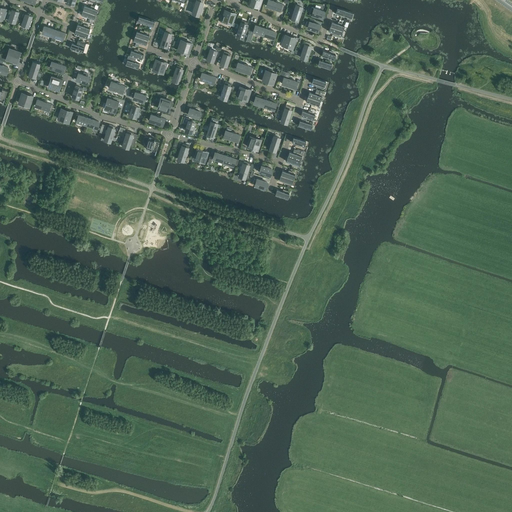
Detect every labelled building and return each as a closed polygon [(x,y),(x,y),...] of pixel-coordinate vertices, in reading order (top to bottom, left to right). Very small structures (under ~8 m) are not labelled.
[(199,15),(200,9),(202,10),(203,6),(202,6),(203,0),(196,0),(195,4),(194,3),(193,7),(194,7),(192,13),(199,15)] [(282,11),(284,5),(278,3),(278,2),(275,0),(274,2),(269,0),(268,0),(266,6),(272,8),(272,9),(275,10),(276,9),(282,11)] [(84,7),(83,10),(84,10),(95,14),(96,14),(97,9),(94,8),(95,7),(91,5),(90,7),(84,5),(84,7)] [(302,7),(296,5),(294,11),(293,10),(292,14),(293,14),(291,20),(297,22),(299,17),(300,17),(301,13),(300,13),(302,7)] [(324,11),(312,7),(309,13),(312,14),(311,16),(315,18),(316,16),(322,18),(324,11)] [(351,18),(353,13),(337,8),(335,13),(341,14),(341,16),(344,18),(345,16),(351,18)] [(13,24),(14,22),(17,23),(18,19),(16,19),(18,12),(12,10),(8,20),(9,20),(8,23),(13,24)] [(83,10),(81,15),(84,16),(87,17),(85,21),(92,23),(93,19),(94,19),(95,14),(84,10),(83,10)] [(225,10),(221,22),(231,26),(231,25),(234,26),(235,23),(232,22),(236,12),(230,10),(230,11),(225,10)] [(27,29),(27,26),(28,27),(32,16),(25,14),(22,25),(23,25),(22,27),(27,29)] [(154,21),(139,16),(137,21),(143,23),(143,25),(146,26),(147,24),(153,26),(154,21)] [(305,26),(308,27),(307,28),(317,31),(318,31),(319,27),(320,25),(313,23),(314,20),(310,19),(309,22),(307,21),(305,26)] [(248,22),(242,20),(240,26),(239,25),(237,29),(239,29),(237,35),(243,37),(245,31),(246,32),(247,28),(246,28),(248,22)] [(332,22),(330,26),(330,27),(343,31),(343,30),(344,26),(341,25),(342,23),(338,22),(338,24),(332,22)] [(88,33),(89,33),(90,28),(87,27),(88,25),(84,24),(83,26),(77,24),(76,29),(88,33)] [(254,31),(252,34),(253,34),(258,36),(259,33),(263,35),(265,28),(255,25),(254,31)] [(44,26),(42,33),(52,36),(54,29),(44,26)] [(328,31),(333,33),(332,34),(334,35),(337,36),(340,37),(343,31),(330,27),(330,26),(328,31)] [(272,38),(273,38),(275,32),(265,28),(263,35),(268,36),(267,39),(272,40),(272,38)] [(54,29),(52,36),(62,39),(65,40),(67,34),(64,33),(54,29)] [(84,37),(87,38),(88,33),(76,29),(74,33),(80,35),(79,37),(83,39),(84,37)] [(140,32),(136,31),(135,36),(147,40),(148,40),(149,35),(143,33),(144,31),(140,30),(140,32)] [(162,41),(160,47),(166,49),(168,43),(169,43),(170,40),(169,39),(171,34),(165,32),(163,37),(162,37),(161,41),(162,41)] [(290,36),(285,34),(282,44),(283,45),(282,47),(286,48),(287,46),(292,48),(294,44),(295,41),(296,37),(290,35),(290,36)] [(140,43),(146,45),(147,40),(135,36),(133,40),(136,41),(136,43),(139,44),(140,43)] [(72,43),(70,48),(83,52),(86,43),(81,42),(81,41),(78,40),(76,44),(72,43)] [(181,40),(178,50),(182,51),(182,52),(188,54),(191,43),(181,40)] [(312,44),(305,42),(303,48),(302,47),(301,51),(302,51),(300,57),(306,59),(308,53),(310,54),(311,50),(310,50),(312,44)] [(19,57),(18,57),(20,52),(10,49),(6,59),(17,63),(19,57)] [(134,51),(131,50),(129,55),(142,59),(144,54),(138,52),(138,50),(135,49),(134,51)] [(207,49),(205,54),(208,55),(207,59),(213,62),(217,51),(210,49),(210,50),(207,49)] [(323,50),(321,55),(334,60),(336,55),(333,53),(333,52),(329,50),(329,52),(323,50)] [(220,64),(227,66),(231,53),(224,51),(220,64)] [(128,56),(125,64),(138,68),(140,63),(135,62),(136,58),(128,56)] [(156,59),(153,69),(163,73),(167,62),(161,60),(161,61),(156,59)] [(319,59),(317,64),(330,69),(332,64),(329,63),(329,61),(325,60),(325,61),(319,59)] [(0,71),(6,74),(8,67),(2,65),(3,61),(0,60),(0,71)] [(65,73),(67,67),(61,65),(62,63),(58,62),(58,63),(52,61),(50,68),(56,70),(55,71),(59,72),(59,71),(65,73)] [(28,77),(35,79),(36,73),(38,74),(39,70),(38,70),(40,64),(33,62),(31,68),(30,67),(29,71),(30,71),(28,77)] [(252,74),(254,68),(247,66),(248,65),(244,63),(244,65),(238,63),(236,69),(242,71),(241,72),(245,73),(245,72),(252,74)] [(183,67),(177,65),(175,71),(174,70),(173,74),(174,74),(172,80),(178,82),(180,76),(181,77),(183,73),(181,73),(183,67)] [(273,84),(276,73),(271,72),(271,70),(267,68),(267,70),(266,70),(262,80),(267,81),(267,82),(273,84)] [(78,73),(76,80),(86,83),(87,82),(89,83),(91,78),(88,77),(89,76),(87,76),(88,74),(84,72),(83,75),(78,73)] [(202,73),(200,79),(206,81),(205,82),(209,83),(209,82),(216,84),(218,78),(211,76),(212,75),(208,73),(208,75),(202,73)] [(52,76),(48,87),(58,90),(60,85),(61,86),(63,80),(52,76)] [(298,89),(300,83),(293,80),(294,79),(290,78),(290,79),(284,77),(283,81),(282,84),(288,85),(287,87),(291,88),(291,87),(298,89)] [(313,77),(311,82),(314,83),(314,85),(316,86),(315,86),(318,87),(323,89),(324,87),(326,82),(313,77)] [(125,93),(127,87),(121,85),(121,84),(117,82),(117,83),(111,82),(109,88),(115,90),(115,91),(118,92),(118,91),(125,93)] [(222,91),(220,97),(226,99),(228,93),(229,94),(231,90),(229,90),(231,84),(225,82),(223,88),(222,87),(221,91),(222,91)] [(72,96),(79,98),(79,97),(81,98),(83,93),(81,93),(82,88),(76,86),(72,96)] [(240,86),(236,96),(242,98),(241,101),(246,103),(251,89),(245,87),(245,88),(240,86)] [(143,102),(146,95),(135,92),(133,99),(143,102)] [(309,92),(307,97),(320,101),(322,96),(319,95),(319,93),(316,92),(315,94),(309,92)] [(29,106),(33,95),(27,93),(27,94),(22,93),(19,103),(29,106)] [(256,96),(254,103),(263,106),(266,99),(256,96)] [(315,104),(318,105),(320,101),(307,97),(306,101),(312,103),(311,105),(315,106),(315,104)] [(117,107),(119,102),(108,98),(104,109),(114,112),(116,107),(117,107)] [(171,101),(161,98),(158,108),(169,112),(171,106),(170,106),(171,101)] [(274,109),(276,103),(266,99),(263,106),(268,107),(267,110),(272,111),(273,109),(274,109)] [(37,100),(35,106),(41,108),(41,109),(44,110),(45,109),(51,111),(53,105),(47,103),(47,102),(44,100),(43,101),(37,100)] [(133,105),(129,115),(136,117),(136,116),(139,117),(140,113),(137,112),(139,107),(133,105)] [(290,114),(292,107),(286,105),(284,112),(283,111),(281,115),(283,115),(281,121),(287,123),(289,117),(290,118),(291,114),(290,114)] [(72,111),(67,109),(66,110),(61,108),(58,118),(69,122),(72,111)] [(190,108),(188,115),(198,118),(198,117),(201,118),(202,113),(200,112),(200,111),(190,108)] [(302,110),(300,115),(313,119),(315,115),(312,114),(312,112),(308,110),(308,112),(302,110)] [(151,114),(149,120),(155,122),(154,123),(158,125),(158,123),(164,125),(166,119),(160,117),(161,116),(157,115),(157,116),(151,114)] [(76,115),(75,119),(77,120),(77,121),(87,125),(89,118),(79,115),(78,116),(76,115)] [(97,128),(99,121),(89,118),(87,125),(97,128)] [(187,124),(185,131),(191,133),(195,122),(189,121),(188,120),(187,124)] [(300,120),(298,125),(311,129),(312,124),(309,123),(310,121),(306,120),(305,122),(300,120)] [(207,131),(208,131),(206,137),(212,139),(214,133),(215,133),(217,130),(215,129),(217,124),(211,122),(209,127),(208,127),(207,131)] [(115,127),(109,124),(107,130),(106,130),(105,133),(106,134),(104,140),(110,142),(112,136),(113,136),(115,133),(113,132),(115,127)] [(233,140),(239,142),(241,135),(235,133),(235,132),(232,131),(232,132),(226,130),(224,137),(229,138),(229,140),(233,141),(233,140)] [(134,133),(127,131),(125,136),(124,136),(123,140),(124,140),(122,146),(129,148),(130,142),(132,142),(133,139),(132,138),(134,133)] [(145,136),(143,142),(147,143),(146,147),(155,151),(154,154),(155,154),(159,141),(152,139),(153,138),(149,137),(145,136)] [(251,149),(257,150),(261,139),(260,139),(250,136),(247,146),(252,148),(251,149)] [(280,138),(274,136),(272,142),(271,141),(269,145),(271,145),(269,151),(275,153),(277,147),(278,148),(279,144),(278,144),(280,138)] [(306,141),(293,137),(292,142),(297,144),(297,146),(301,147),(301,145),(304,146),(306,141)] [(189,146),(183,143),(181,149),(180,149),(178,152),(179,153),(178,159),(184,161),(186,155),(187,155),(188,152),(187,151),(189,146)] [(202,150),(197,148),(194,158),(204,162),(208,151),(202,149),(202,150)] [(287,156),(300,161),(300,160),(302,154),(303,151),(301,150),(298,149),(297,150),(294,149),(293,151),(296,151),(295,153),(289,151),(287,156)] [(213,158),(223,162),(225,155),(215,152),(213,158)] [(232,167),(233,165),(235,159),(225,155),(223,162),(222,164),(232,167)] [(287,156),(286,161),(292,163),(291,165),(295,166),(295,164),(299,165),(300,161),(287,156)] [(241,170),(239,176),(245,178),(247,179),(249,173),(248,173),(249,169),(248,169),(250,163),(244,161),(242,167),(241,166),(239,170),(241,170)] [(259,172),(269,175),(272,169),(261,165),(261,166),(259,165),(257,170),(260,171),(259,172)] [(293,179),(295,174),(292,173),(292,171),(289,170),(288,172),(282,170),(280,175),(293,179)] [(288,183),(291,184),(293,179),(280,175),(279,180),(285,182),(284,183),(288,185),(288,183)] [(254,179),(253,184),(255,184),(255,185),(265,188),(267,189),(269,185),(267,184),(267,182),(257,179),(254,179)] [(277,189),(276,192),(275,194),(288,198),(289,193),(286,192),(287,190),(283,189),(282,191),(277,189)]
